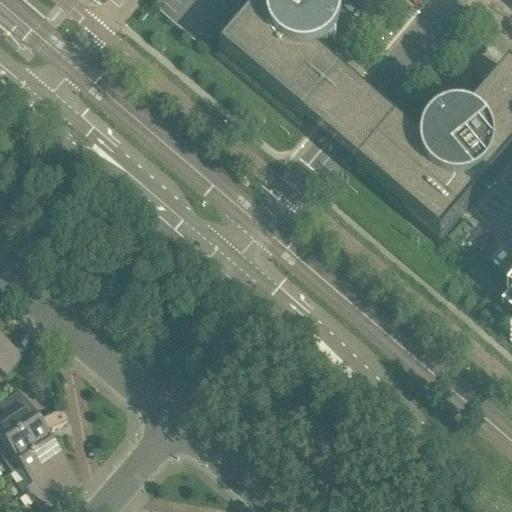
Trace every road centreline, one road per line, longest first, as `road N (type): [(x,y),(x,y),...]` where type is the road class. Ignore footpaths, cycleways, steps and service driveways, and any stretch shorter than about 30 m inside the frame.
road 1 (unclassified): [(454,5),(239,258)]
road 2 (secondary): [(239,258),(0,55)]
road 3 (secondary): [(0,80),(224,278)]
road 4 (secondary): [(366,390),(332,339),(239,258)]
road 5 (residential): [(94,511),(67,329)]
road 6 (secondary): [(224,278),(295,343),(366,390)]
road 7 (secondary): [(500,511),(366,390)]
road 8 (residential): [(67,329),(175,420)]
road 9 (residential): [(175,420),(280,511)]
